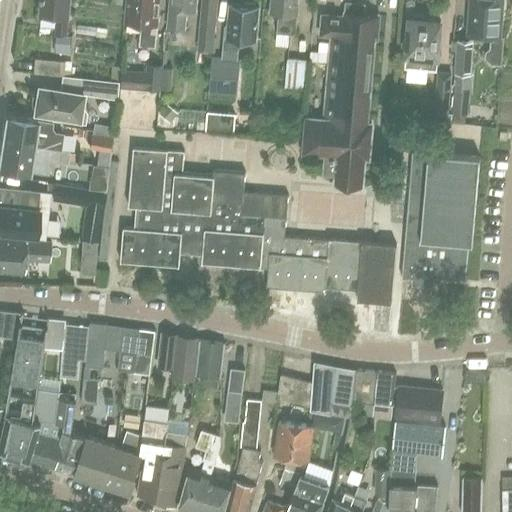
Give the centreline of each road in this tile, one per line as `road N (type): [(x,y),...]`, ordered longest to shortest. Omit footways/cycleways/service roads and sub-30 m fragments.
road 1 (residential): [(0,299),(174,317),(377,355),(511,341)]
road 2 (residential): [(128,511),(0,469)]
